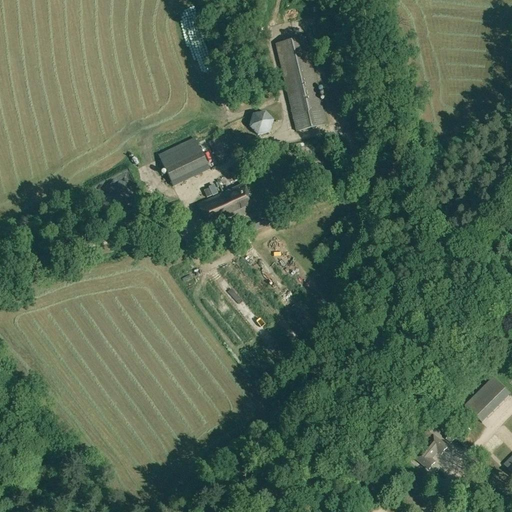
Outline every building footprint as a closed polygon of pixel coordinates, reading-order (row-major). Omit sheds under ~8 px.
[(305,37),(275,44),(296,133),(326,125),(305,37)] [(252,115),(249,127),(257,136),(270,134),(273,122),(265,112),(252,115)] [(207,166),(197,143),(194,139),(158,156),(160,161),(171,183),(207,166)] [(243,185),(196,205),(209,231),(255,210),(243,185)] [(253,232),(268,225),(264,215),(248,223),(253,232)] [(183,246),(167,253),(173,267),(189,261),(183,246)] [(433,436),(415,459),(429,470),(435,463),(431,460),(437,452),(441,455),(447,448),(433,436)]
